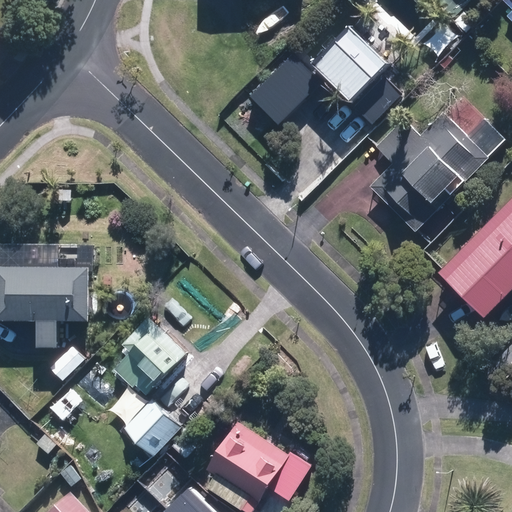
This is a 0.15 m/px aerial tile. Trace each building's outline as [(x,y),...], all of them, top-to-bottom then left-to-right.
[(350,32),(313,69),(350,105),(387,69),(350,32)] [(280,112),(309,82),(286,60),(257,90),(280,112)] [(397,164),(372,188),(415,231),(486,160),(443,117),(421,139),(405,123),(381,148),(397,164)] [(511,203),(440,275),(484,319),(511,290),(511,203)] [(88,271),(0,269),(0,322),(40,323),(40,349),(58,349),(58,323),(88,323),(88,271)] [(117,369),(147,397),(186,356),(149,320),(123,347),(131,354),(117,369)] [(94,366),(79,350),(57,371),(73,387),(94,366)] [(83,401),(70,389),(49,410),(62,422),(83,401)] [(153,400),(126,430),(154,456),(181,427),(153,400)] [(238,424),(208,470),(258,501),(267,486),(289,500),(311,467),(290,454),(288,456),(238,424)] [(39,480),(24,464),(3,484),(18,500),(39,480)] [(210,511),(189,489),(164,511),(210,511)] [(86,511),(70,494),(50,511),(86,511)]
